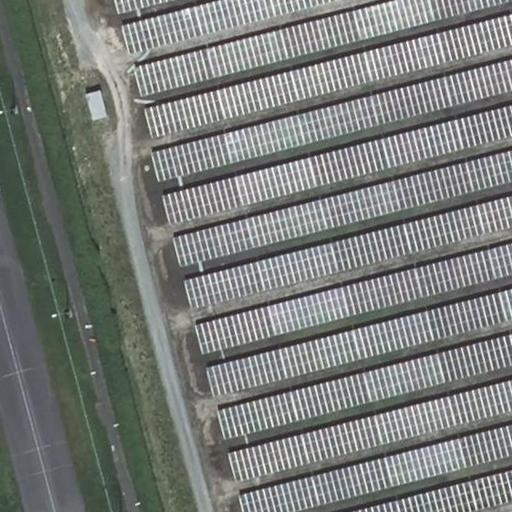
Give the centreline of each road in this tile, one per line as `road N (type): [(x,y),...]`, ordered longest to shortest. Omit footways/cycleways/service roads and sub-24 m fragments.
road 1 (track): [(75,0),(90,47),(124,98),(122,178),(213,511)]
road 2 (track): [(511,52),(121,152)]
road 3 (track): [(511,143),(141,238)]
road 4 (track): [(511,236),(164,325)]
road 5 (track): [(187,411),(511,327)]
road 6 (track): [(511,418),(209,496)]
road 7 (track): [(358,0),(105,65)]
